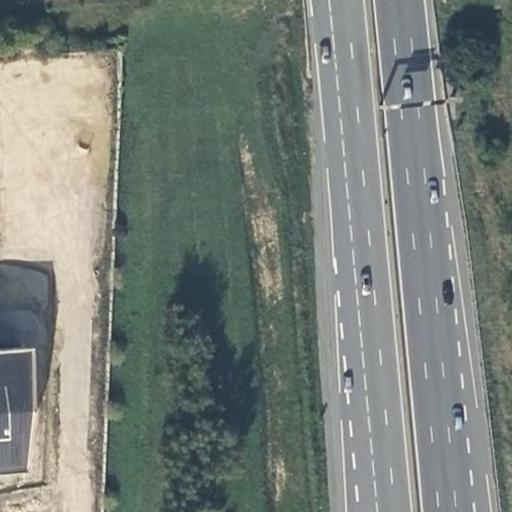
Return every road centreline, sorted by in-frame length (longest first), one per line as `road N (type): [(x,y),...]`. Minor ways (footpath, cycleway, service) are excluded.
road 1 (trunk): [(451,511),(403,0)]
road 2 (trunk): [(337,0),(385,511)]
